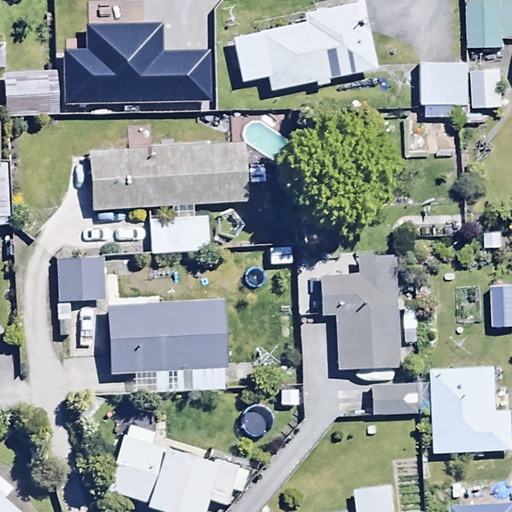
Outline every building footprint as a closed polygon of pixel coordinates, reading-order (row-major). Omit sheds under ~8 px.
[(267,74),(375,53),(364,0),(298,0),(300,5),(230,19),(239,65),(264,60),(267,74)] [(417,85),(466,84),(465,42),(417,43),(417,85)] [(501,89),(500,48),(469,49),(469,89),(501,89)] [(54,95),(54,54),(3,54),(3,95),(54,95)] [(146,198),(148,236),(204,233),(202,196),(146,198)] [(97,283),(96,243),(55,244),(56,283),(97,283)] [(405,369),(398,257),(355,260),(356,278),(316,281),(319,319),(331,318),(335,373),(405,369)] [(221,302),(107,306),(110,376),(153,375),(154,396),(225,393),(221,302)] [(496,348),(431,350),(433,437),(511,434),(511,420),(511,394),(497,394),(496,348)] [(418,390),(370,391),(370,417),(419,416),(418,390)] [(206,452),(125,427),(105,493),(146,505),(145,509),(155,511),(204,511),(207,503),(225,508),(230,491),(239,494),(246,473),(203,460),(206,452)] [(0,511),(15,511),(4,502),(13,493),(0,481),(0,511)] [(393,511),(390,487),(356,491),(358,511),(393,511)]
